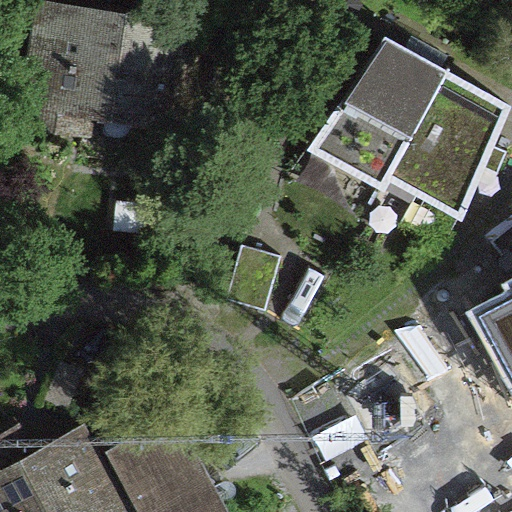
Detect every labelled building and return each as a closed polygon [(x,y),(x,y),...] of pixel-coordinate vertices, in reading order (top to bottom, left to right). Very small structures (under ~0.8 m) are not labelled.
[(203,25),(38,9),(28,111),(193,127),(203,25)] [(504,106),(385,41),(311,150),(381,188),(387,177),(456,220),(504,106)] [(511,281),(503,286),(509,296),(471,316),(511,393),(511,281)] [(218,511),(168,414),(92,453),(123,511),(218,511)] [(11,426),(0,431),(0,511),(120,511),(123,511),(92,453),(77,424),(24,451),(11,426)]
